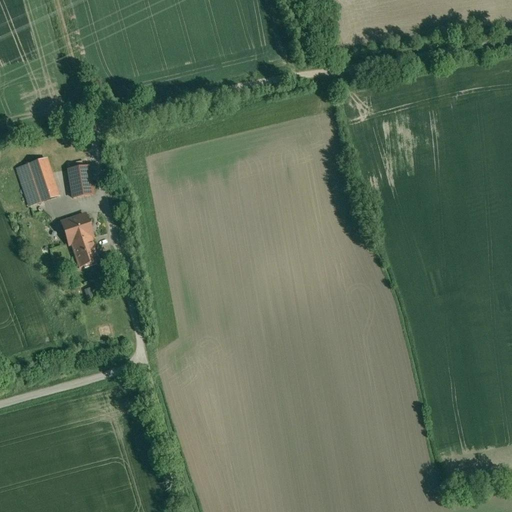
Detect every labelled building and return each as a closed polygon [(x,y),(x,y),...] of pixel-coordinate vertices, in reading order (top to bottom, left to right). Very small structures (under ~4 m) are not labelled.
[(46,160),(18,169),(30,207),(59,198),(46,160)] [(88,167),(68,171),(73,199),(93,196),(88,167)] [(85,216),(50,228),(58,252),(72,248),(71,244),(92,238),(93,238),(85,216)] [(100,262),(92,238),(71,244),(72,248),(79,269),(100,262)] [(93,285),(84,290),(89,299),(97,294),(93,285)]
